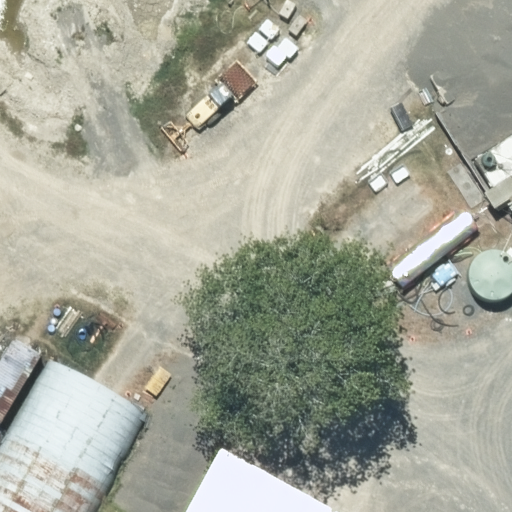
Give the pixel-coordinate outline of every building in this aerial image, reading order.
[(112,19),(67,0),(13,0),(3,24),(94,63),(112,19)] [(511,75),(459,113),(491,157),(511,142),(511,75)] [(511,181),(493,193),(511,224),(511,181)] [(0,417),(38,364),(0,336),(0,417)] [(89,511),(145,409),(58,362),(0,470),(0,511),(89,511)] [(346,511),(238,451),(203,511),(346,511)] [(172,511),(176,507),(134,483),(116,511),(172,511)]
